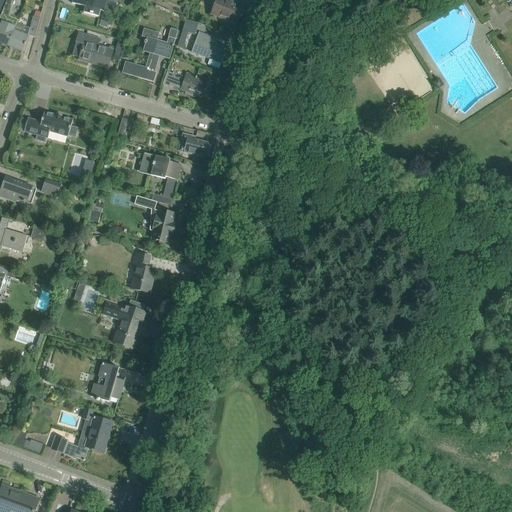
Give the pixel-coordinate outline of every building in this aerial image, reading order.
[(0,43),(8,46),(18,23),(19,21),(10,17),(13,0),(10,0),(7,0),(0,17),(0,43)] [(117,3),(105,0),(72,0),(71,3),(85,7),(83,13),(93,15),(99,17),(100,11),(114,15),(117,3)] [(243,6),(233,3),(226,0),(216,0),(212,11),(211,14),(220,18),(220,17),(225,19),(225,20),(236,25),(243,6)] [(338,13),(342,5),(335,1),(330,10),(338,13)] [(28,35),(35,36),(39,18),(33,17),(28,35)] [(194,35),(198,23),(191,20),(191,21),(186,20),(177,47),(183,49),(188,33),(194,35)] [(18,23),(8,46),(21,52),(21,53),(22,53),(28,37),(21,34),(24,26),(18,23)] [(169,37),(167,43),(157,40),(159,33),(144,29),(142,37),(147,38),(143,52),(150,54),(146,68),(125,62),(122,73),(128,75),(154,83),(156,73),(155,73),(160,57),(170,60),(174,45),(175,39),(177,39),(179,32),(171,29),(168,37),(169,37)] [(107,67),(110,58),(112,51),(97,47),(99,39),(96,38),(87,36),(79,33),(76,43),(84,45),(79,60),(80,60),(88,62),(88,61),(107,67)] [(217,40),(207,36),(198,33),(191,52),(210,59),(208,65),(219,69),(227,48),(215,44),(217,40)] [(175,75),(167,72),(162,85),(170,88),(171,87),(186,92),(185,94),(192,97),(193,95),(207,100),(213,85),(196,79),(197,77),(187,74),(184,81),(174,78),(175,75)] [(55,115),(44,112),(41,123),(28,119),(24,132),(37,136),(36,140),(44,143),(46,138),(48,139),(50,132),(68,137),(68,136),(75,137),(77,129),(71,127),(73,120),(62,117),(62,116),(56,114),(55,115)] [(129,121),(122,119),(117,136),(124,138),(129,121)] [(211,144),(195,140),(196,138),(183,134),(178,151),(201,157),(201,156),(208,157),(211,144)] [(152,194),(150,201),(156,202),(171,206),(172,199),(177,181),(181,165),(144,156),(140,171),(168,178),(163,197),(152,194)] [(86,160),(81,177),(90,180),(95,162),(86,160)] [(1,194),(10,197),(31,205),(37,189),(5,178),(0,193),(0,194),(1,194)] [(56,199),(61,187),(45,182),(41,193),(56,199)] [(154,210),(156,202),(150,201),(137,197),(135,204),(154,210)] [(152,239),(168,243),(170,235),(172,235),(175,223),(173,223),(175,214),(159,210),(158,215),(156,215),(153,230),(154,231),(152,239)] [(45,242),(48,231),(34,227),(31,238),(45,242)] [(27,236),(0,228),(0,248),(1,246),(22,252),(27,236)] [(150,257),(140,255),(137,254),(134,266),(136,266),(131,289),(149,293),(155,270),(147,268),(150,257)] [(8,272),(6,278),(18,282),(18,280),(24,282),(25,278),(19,277),(20,275),(8,272)] [(82,294),(85,286),(79,284),(77,292),(82,294)] [(119,325),(113,343),(133,349),(137,336),(136,336),(140,324),(141,324),(142,324),(140,323),(144,313),(145,314),(145,313),(123,305),(122,309),(107,304),(103,315),(119,320),(117,325),(119,325)] [(110,398),(118,400),(121,392),(118,391),(120,384),(123,385),(124,381),(116,379),(119,368),(102,363),(98,378),(100,378),(98,385),(94,384),(91,397),(97,399),(96,400),(99,401),(100,400),(109,402),(110,398)] [(81,419),(90,422),(93,411),(84,408),(81,419)] [(112,423),(102,420),(94,417),(85,447),(84,449),(67,443),(67,441),(56,437),(55,440),(51,449),(63,454),(64,455),(75,459),(77,459),(85,461),(88,448),(103,452),(109,434),(106,434),(108,426),(111,427),(112,423)] [(11,444),(23,448),(26,440),(24,440),(26,433),(16,430),(11,444)] [(44,444),(31,440),(30,442),(27,449),(40,454),(44,444)] [(34,511),(35,509),(39,499),(22,493),(21,496),(1,488),(1,490),(0,489),(0,511),(34,511)]
